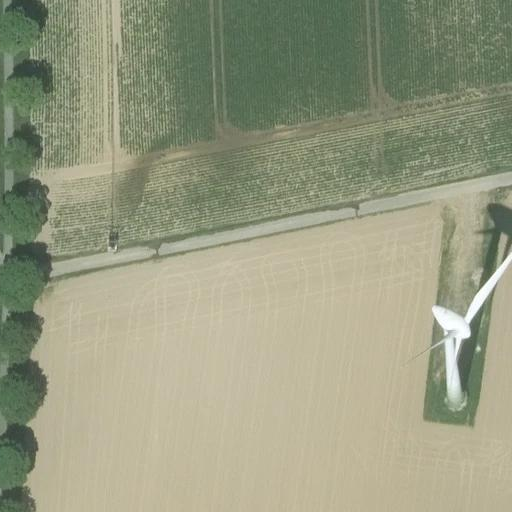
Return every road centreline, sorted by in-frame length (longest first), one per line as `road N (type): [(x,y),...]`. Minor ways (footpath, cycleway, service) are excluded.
road 1 (track): [(0,273),(64,270),(511,182)]
road 2 (track): [(468,190),(450,356)]
